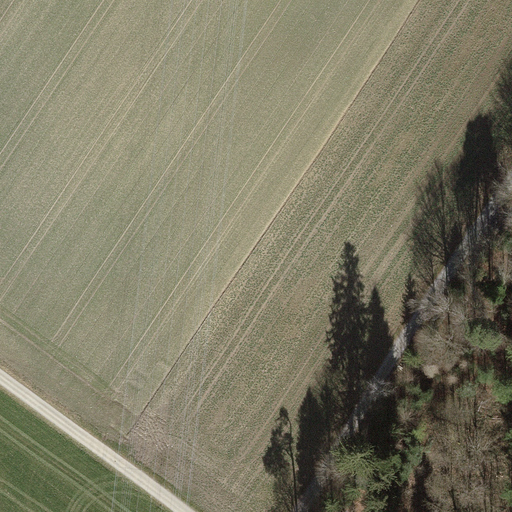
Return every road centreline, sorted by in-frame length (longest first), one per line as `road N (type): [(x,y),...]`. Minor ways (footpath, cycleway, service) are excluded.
road 1 (track): [(297,511),(511,181)]
road 2 (track): [(183,511),(0,377)]
